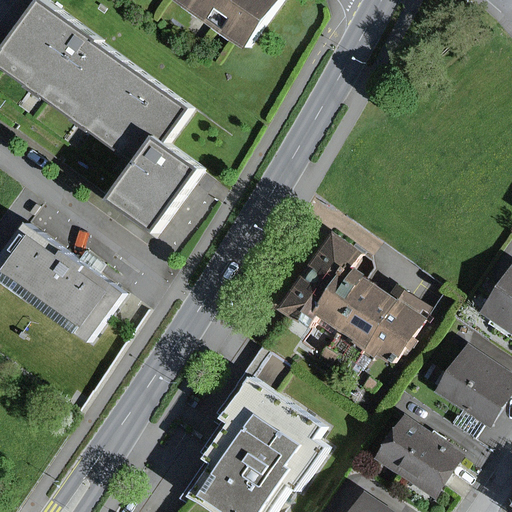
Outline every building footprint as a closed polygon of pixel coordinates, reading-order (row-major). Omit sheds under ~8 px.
[(186,0),(249,42),(277,0),(186,0)] [(4,63),(103,134),(145,76),(47,4),(4,63)] [(143,163),(115,201),(161,234),(205,173),(169,147),(195,111),(145,76),(103,134),(143,163)] [(0,274),(96,345),(132,296),(35,225),(0,272),(0,274)] [(333,235),(280,309),(308,329),(320,314),(386,361),(416,319),(351,273),(363,257),(333,235)] [(511,268),(482,313),(511,333),(511,268)] [(511,375),(468,348),(439,392),(467,409),(457,425),(477,438),(487,422),(493,426),(511,396),(511,375)] [(194,497),(215,511),(281,511),(298,489),(305,494),(335,450),(323,442),(333,427),(257,376),(225,423),(231,427),(208,461),(215,465),(194,497)] [(458,456),(405,419),(378,458),(431,494),(458,456)] [(386,511),(363,496),(352,511),(386,511)]
